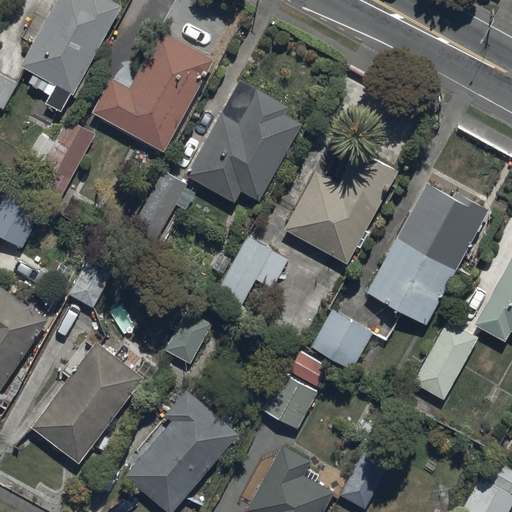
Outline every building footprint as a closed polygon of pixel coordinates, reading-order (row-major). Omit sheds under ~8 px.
[(74,91),(123,0),(122,0),(54,0),(21,61),(34,68),(28,78),(52,91),(48,98),(63,107),(73,90),(74,91)] [(111,73),(92,107),(164,147),(215,55),(160,25),(129,83),(111,73)] [(0,104),(4,107),(18,80),(0,70),(0,104)] [(240,73),(185,172),(235,199),(242,186),(260,196),(301,120),(285,110),(290,101),(240,73)] [(27,186),(57,202),(96,129),(67,113),(27,186)] [(317,167),(285,225),(349,260),(402,164),(347,134),(326,173),(317,167)] [(186,177),(161,166),(134,223),(159,235),(186,177)] [(427,321),(488,205),(427,173),(366,288),(427,321)] [(4,189),(0,196),(0,232),(23,244),(41,207),(4,189)] [(274,244),(246,229),(214,290),(241,305),(274,244)] [(92,252),(69,290),(96,306),(119,268),(92,252)] [(511,253),(474,321),(505,338),(511,327),(511,253)] [(0,386),(50,313),(0,278),(0,386)] [(187,304),(164,347),(191,361),(214,318),(187,304)] [(332,305),(311,343),(354,367),(375,329),(332,305)] [(478,334),(447,317),(413,379),(444,396),(478,334)] [(99,338),(32,422),(79,460),(147,376),(99,338)] [(291,368),(319,383),(330,363),(302,348),(291,368)] [(298,426),(319,388),(282,368),(261,405),(298,426)] [(172,417),(126,472),(170,510),(240,429),(187,384),(164,410),(172,417)] [(321,511),(336,487),(318,477),(321,471),(309,465),(314,456),(284,440),(248,506),(258,511),(321,511)] [(391,459),(365,445),(340,491),(366,505),(391,459)] [(511,463),(493,453),(464,509),(469,511),(506,511),(511,502),(511,463)]
